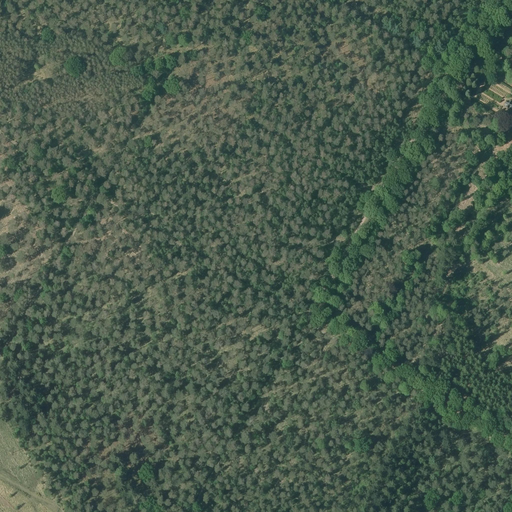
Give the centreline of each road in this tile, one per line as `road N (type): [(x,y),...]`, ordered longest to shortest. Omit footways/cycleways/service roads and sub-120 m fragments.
road 1 (track): [(452,72),(303,323)]
road 2 (track): [(99,197),(303,323)]
road 3 (track): [(217,0),(99,197)]
road 4 (track): [(357,355),(471,166)]
road 5 (track): [(99,197),(0,352)]
road 6 (track): [(357,355),(465,419),(511,423)]
road 7 (track): [(452,72),(332,0)]
